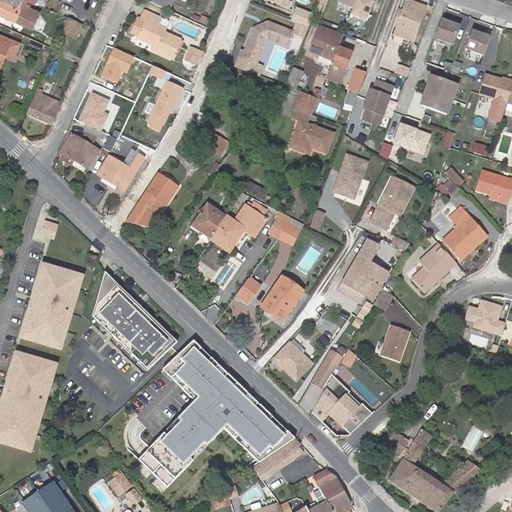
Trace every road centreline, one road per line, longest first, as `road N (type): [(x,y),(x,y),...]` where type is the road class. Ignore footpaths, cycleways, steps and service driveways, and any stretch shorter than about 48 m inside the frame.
road 1 (tertiary): [(108,237),(335,457)]
road 2 (residential): [(108,237),(196,98),(236,0)]
road 3 (residential): [(511,289),(482,287),(454,298),(426,337),(412,385),(335,457)]
road 4 (residential): [(44,177),(121,0)]
